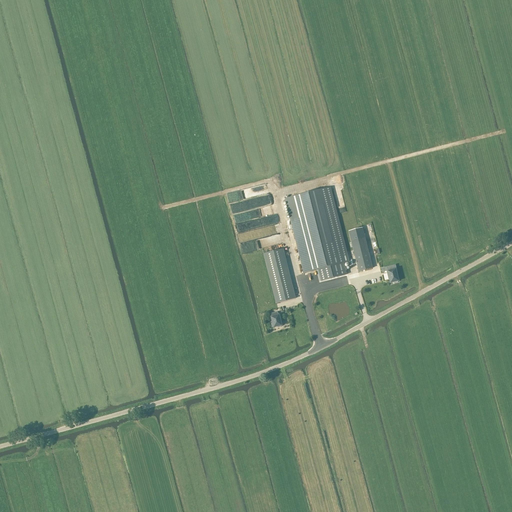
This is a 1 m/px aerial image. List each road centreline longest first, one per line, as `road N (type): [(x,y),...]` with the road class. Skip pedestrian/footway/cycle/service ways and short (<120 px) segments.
road 1 (unclassified): [(0,446),(287,363),(511,243)]
road 2 (track): [(161,208),(273,180),(276,190),(505,131)]
road 3 (unknown): [(367,322),(414,511)]
